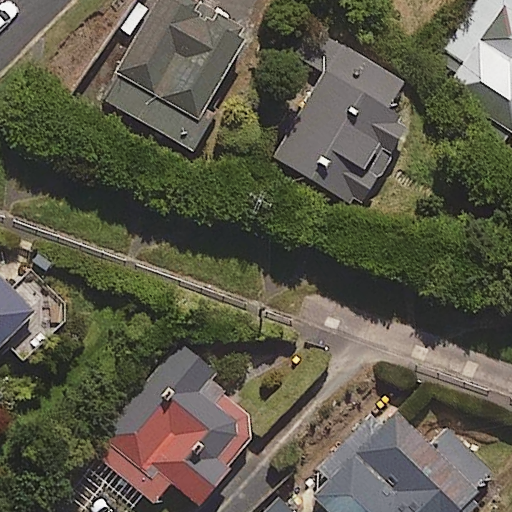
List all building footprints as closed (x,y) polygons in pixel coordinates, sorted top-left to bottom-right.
[(239,25),(189,0),(149,0),(99,97),(188,144),(207,107),(199,103),(239,25)] [(511,128),(511,0),(473,0),(426,76),(478,108),(463,132),(497,153),(511,128)] [(398,76),(317,29),(300,57),(319,68),(269,154),(354,203),(403,118),(382,105),(398,76)] [(16,291),(0,275),(0,336),(21,357),(62,313),(27,280),(16,291)] [(209,388),(220,375),(179,341),(89,449),(152,501),(170,480),(194,500),(255,427),(209,388)] [(463,511),(474,502),(465,493),(489,469),(445,426),(430,443),(389,404),(305,490),(327,511),(463,511)]
